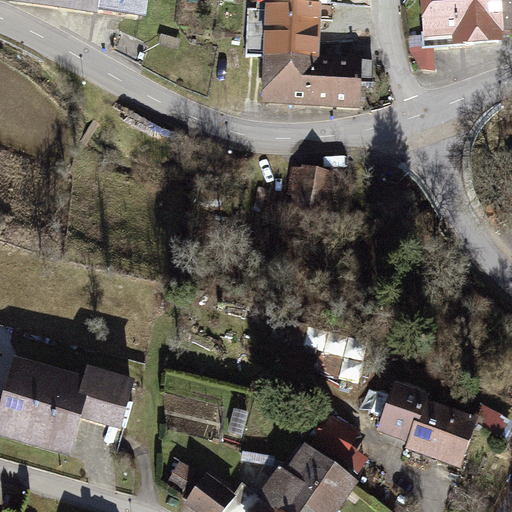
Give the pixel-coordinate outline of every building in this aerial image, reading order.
[(32,0),(101,10),(102,0),(32,0)] [(102,0),(101,10),(144,17),(146,0),(102,0)] [(511,0),(428,0),(432,52),(511,46),(511,0)] [(268,109),(367,113),(369,58),(329,56),(331,13),(273,10),(268,109)] [(338,169),(295,159),(282,214),(326,224),(338,169)] [(507,219),(498,206),(489,212),(499,225),(507,219)] [(83,409),(122,421),(133,386),(90,372),(84,391),(56,382),(57,377),(21,366),(10,402),(0,399),(0,430),(70,452),(73,440),(83,409)] [(441,404),(404,391),(387,439),(417,449),(414,457),(470,476),(487,427),(439,410),(441,404)] [(83,409),(73,440),(118,454),(126,430),(120,428),(122,421),(83,409)] [(489,434),(511,438),(511,420),(492,417),(489,434)] [(365,435),(334,419),(320,448),(351,463),(365,435)] [(349,511),(366,488),(313,451),(295,476),(286,470),(262,505),(271,511),(349,511)] [(189,492),(200,473),(184,464),(173,483),(189,492)] [(212,477),(189,506),(196,511),(232,511),(242,500),(212,477)]
